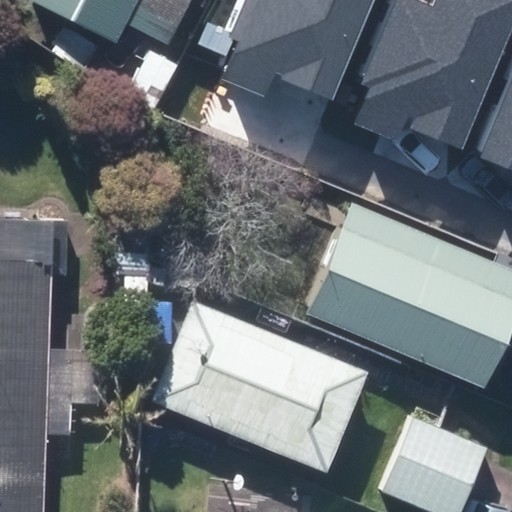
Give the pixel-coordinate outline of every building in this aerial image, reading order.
[(31,0),(111,39),(130,0),(31,0)] [(284,79),(334,99),(375,0),(242,0),(227,37),(237,42),(221,79),(264,97),(276,70),(286,74),(284,79)] [(413,129),(462,149),(511,28),(511,0),(435,0),(433,5),(420,0),(393,0),(358,84),(369,89),(355,122),(396,140),(404,120),(415,124),(413,129)] [(511,81),(480,157),(511,170),(511,81)] [(511,270),(347,194),(295,307),(471,388),(511,298),(511,270)] [(36,511),(43,260),(0,258),(0,511),(36,511)] [(189,288),(147,386),(318,459),(360,362),(189,288)] [(406,415),(373,485),(429,511),(453,511),(483,451),(406,415)]
